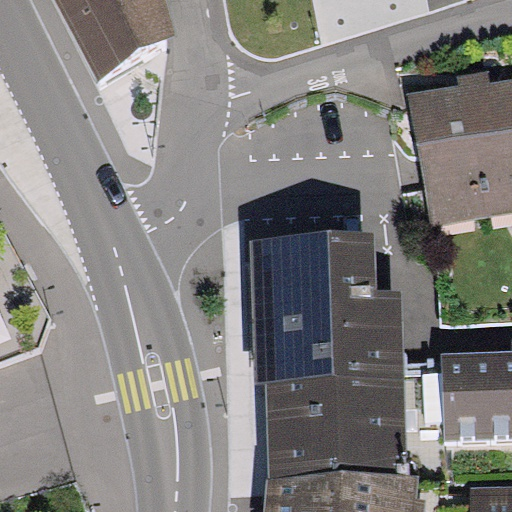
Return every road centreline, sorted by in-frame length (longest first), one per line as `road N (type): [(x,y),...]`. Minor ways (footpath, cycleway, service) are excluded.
road 1 (residential): [(192,0),(200,97),(185,185),(163,229),(124,255)]
road 2 (primary): [(5,0),(124,255)]
road 3 (primary): [(124,255),(161,381),(177,511)]
